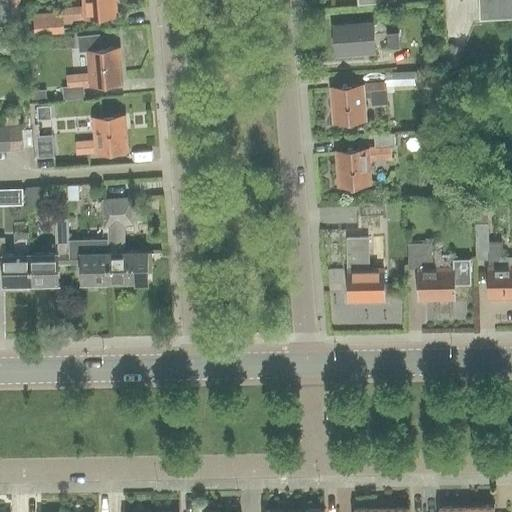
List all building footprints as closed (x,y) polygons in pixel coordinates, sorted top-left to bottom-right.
[(63,33),(62,19),(86,18),(117,16),(115,0),(84,0),(85,7),(62,9),(62,11),(33,13),(35,35),(63,33)] [(511,66),(502,67),(504,150),(511,149),(511,0),(510,0),(511,21),(511,20),(511,66)] [(0,5),(0,18),(17,17),(16,5),(6,5),(0,5)] [(336,53),(376,50),(374,20),(334,23),(336,53)] [(400,48),(399,32),(387,33),(388,49),(400,48)] [(122,73),(120,47),(102,49),(100,33),(78,35),(79,51),(88,50),(90,74),(67,76),(68,86),(64,87),(65,100),(85,98),(84,86),(122,83),(122,73)] [(441,65),(441,53),(421,54),(421,66),(441,65)] [(460,59),(447,54),(444,63),(457,68),(460,59)] [(414,71),(389,72),(390,86),(415,84),(414,71)] [(459,86),(447,73),(437,82),(450,95),(459,86)] [(388,102),(386,83),(363,85),(363,84),(332,86),(335,122),(365,120),(364,104),(388,102)] [(46,100),(45,88),(32,90),(33,101),(46,100)] [(128,150),(125,115),(94,117),(96,141),(76,143),(77,153),(97,152),(97,153),(128,150)] [(22,125),(10,126),(11,149),(24,148),(22,125)] [(0,150),(11,149),(10,126),(0,126),(0,150)] [(370,183),(369,159),(392,157),(391,147),(396,147),(395,133),(374,135),(375,148),(368,148),(368,147),(337,150),(340,186),(370,183)] [(38,157),(53,156),(52,134),(37,136),(38,157)] [(67,184),(67,199),(75,199),(75,184),(67,184)] [(109,232),(109,252),(110,285),(127,284),(127,281),(137,281),(149,281),(148,251),(125,252),(125,224),(134,224),(132,197),(103,199),(104,232),(109,232)] [(360,202),(361,215),(386,214),(385,201),(360,202)] [(489,259),(489,267),(488,267),(489,298),(511,297),(511,256),(503,256),(502,241),(489,241),(489,223),(485,223),(484,213),(476,213),(476,223),(475,223),(476,259),(489,259)] [(71,263),(70,238),(69,220),(57,220),(58,253),(31,253),(32,286),(50,286),(50,283),(59,283),(59,263),(71,263)] [(32,286),(31,253),(6,254),(5,237),(0,237),(0,264),(5,264),(5,284),(14,284),(14,287),(32,286)] [(110,285),(109,252),(82,252),(82,238),(70,238),(71,263),(83,263),(83,282),(92,282),(92,285),(110,285)] [(454,259),(454,268),(433,268),(432,243),(407,244),(408,268),(418,268),(419,299),(455,298),(455,285),(471,285),(471,259),(454,259)] [(384,269),(363,269),(362,244),(349,244),(349,269),(348,269),(349,300),(385,300),(384,269)]
